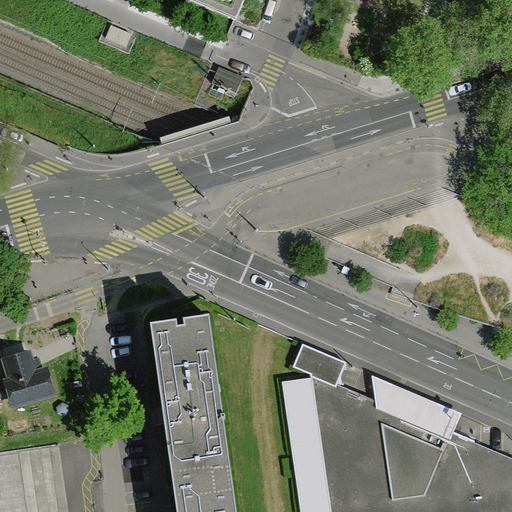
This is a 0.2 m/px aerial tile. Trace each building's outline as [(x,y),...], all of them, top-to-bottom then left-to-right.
[(181,0),(236,23),(245,0),(181,0)] [(137,34),(109,22),(101,40),(129,52),(137,34)] [(243,78),(220,68),(213,83),(237,93),(243,78)] [(176,491),(232,483),(209,318),(152,326),(176,491)] [(313,377),(337,388),(347,364),(303,345),(294,368),(313,377)] [(8,364),(14,383),(9,384),(16,406),(51,395),(45,373),(34,377),(29,358),(8,364)] [(313,377),(283,383),(301,511),(511,511),(511,462),(454,437),(378,405),(337,388),(313,377)] [(376,391),(378,405),(454,437),(459,425),(462,416),(374,378),(376,391)] [(236,511),(232,483),(176,491),(178,511),(236,511)]
